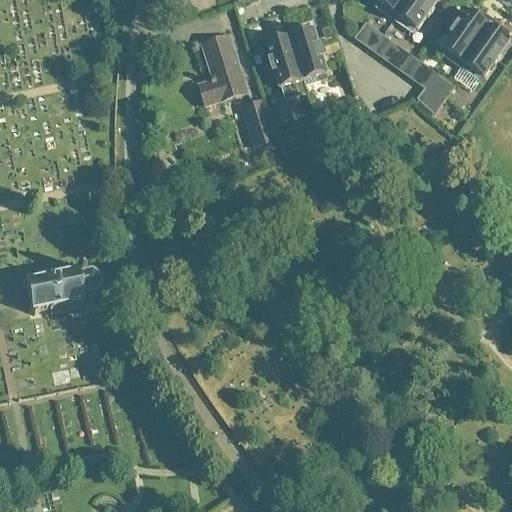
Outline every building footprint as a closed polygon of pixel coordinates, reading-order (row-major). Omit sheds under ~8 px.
[(408,0),(378,0),(376,3),(377,4),(374,8),(393,22),(392,22),(393,22),(408,0)] [(433,9),(439,0),(408,0),(393,22),(394,23),(394,22),(412,36),(416,31),(417,32),(426,19),(427,19),(434,10),(433,9)] [(460,70),(494,23),(477,11),(474,16),(470,13),(460,28),(459,27),(452,37),(453,38),(443,51),(444,52),(441,56),(460,70),(461,71),(461,70),(460,70)] [(500,57),(511,42),(507,40),(511,35),(494,23),(460,70),(461,70),(479,84),(483,79),(484,80),(493,66),(494,67),(501,58),(500,57)] [(319,49),(314,32),(310,33),(308,27),(288,33),(305,89),(306,89),(306,88),(328,82),(326,76),(327,76),(322,60),(324,60),(320,48),(319,49)] [(305,89),(288,33),(268,39),(270,45),(266,46),(271,63),(270,64),(274,75),(275,75),(280,91),(281,90),(285,103),(307,96),(305,89)] [(375,56),(387,40),(377,33),(365,49),(375,56)] [(247,96),(237,62),(229,39),(202,47),(211,76),(213,75),(215,82),(211,83),(211,84),(198,88),(205,109),(205,106),(219,102),(220,105),(247,96)] [(385,63),(397,47),(387,40),(375,56),(385,63)] [(434,98),(445,82),(436,75),(424,91),(434,98)] [(443,105),(455,89),(445,82),(434,98),(443,105)] [(273,131),(264,103),(252,107),(265,148),(277,144),(273,131)] [(316,124),(336,118),(333,107),(313,113),(316,124)] [(340,131),(336,118),(316,124),(321,139),(340,131)] [(511,136),(491,166),(511,181),(511,136)] [(151,190),(163,190),(163,168),(151,168),(151,190)] [(96,295),(100,289),(102,290),(102,287),(100,286),(99,280),(101,279),(99,277),(97,278),(92,274),(92,272),(89,271),(89,274),(85,275),(84,270),(81,267),(77,268),(75,271),(75,270),(72,270),(73,272),(60,275),(59,273),(56,274),(57,276),(44,278),(44,276),(41,277),(41,279),(28,282),(28,280),(25,280),(26,283),(24,283),(24,285),(22,285),(23,288),(25,288),(30,311),(28,311),(28,314),(30,314),(31,315),(33,315),(33,317),(36,316),(36,314),(48,311),(49,314),(52,313),(51,311),(64,308),(64,310),(67,310),(67,307),(80,305),(80,307),(83,306),(84,309),(83,311),(85,312),(86,311),(96,308),(98,309),(99,307),(98,306),(96,298),(97,297),(96,295)]
